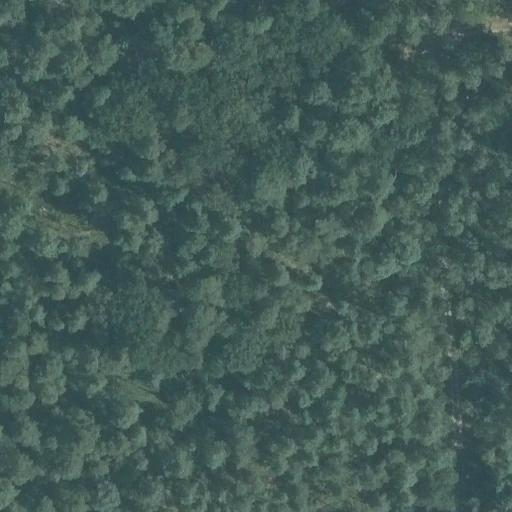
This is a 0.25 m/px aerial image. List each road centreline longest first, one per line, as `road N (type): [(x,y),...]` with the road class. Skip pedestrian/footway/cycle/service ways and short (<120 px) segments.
road 1 (track): [(511,24),(0,63)]
road 2 (track): [(426,31),(460,511)]
